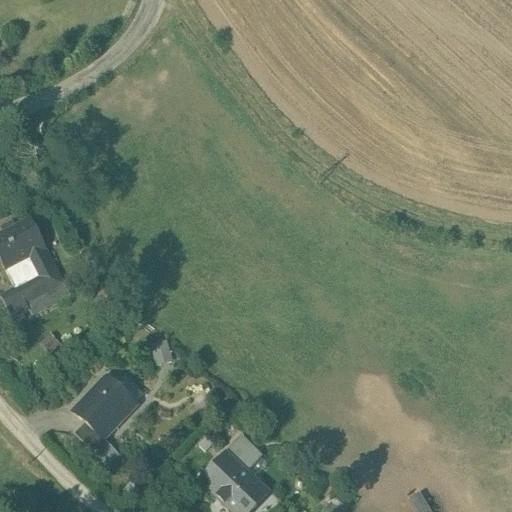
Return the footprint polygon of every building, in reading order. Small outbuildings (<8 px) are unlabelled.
[(30,222),(0,237),(0,262),(15,291),(0,298),(12,321),(28,313),(25,306),(57,290),(62,300),(68,297),(63,287),(63,286),(30,222)] [(103,303),(95,306),(98,316),(107,313),(103,303)] [(98,317),(88,329),(98,336),(107,325),(98,317)] [(120,330),(109,322),(98,336),(97,338),(108,346),(120,330)] [(152,345),(158,367),(175,362),(168,340),(152,345)] [(136,407),(106,378),(73,413),(85,424),(102,441),(103,441),(136,407)] [(102,441),(85,424),(74,436),(100,461),(111,449),(103,441),(102,441)] [(241,443),(227,457),(201,485),(229,511),(251,511),(267,495),(244,473),(258,459),(241,443)] [(340,511),(348,504),(336,494),(329,502),(339,511),(340,511)]
